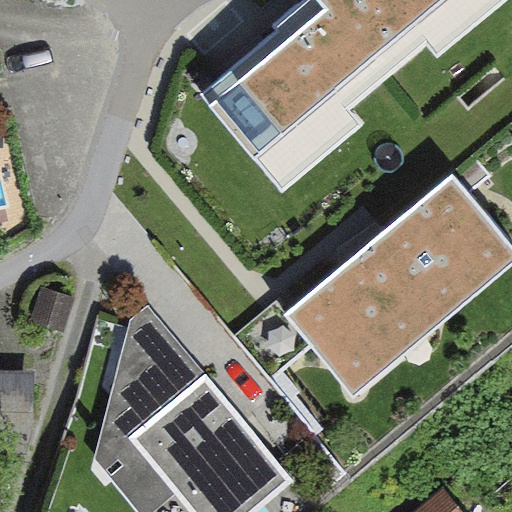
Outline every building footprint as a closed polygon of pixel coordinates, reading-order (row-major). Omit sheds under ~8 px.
[(497,0),(310,0),(201,93),(281,187),(359,121),(348,109),(431,38),(440,48),(497,0)] [(511,257),(511,246),(451,175),(288,314),(354,392),(511,257)] [(48,297),(39,326),(77,338),(86,308),(48,297)] [(268,511),(294,491),(152,311),(134,324),(96,466),(132,511),(166,511),(176,505),(180,511),(268,511)] [(39,375),(0,372),(0,424),(36,427),(39,375)] [(471,511),(450,487),(421,511),(471,511)]
